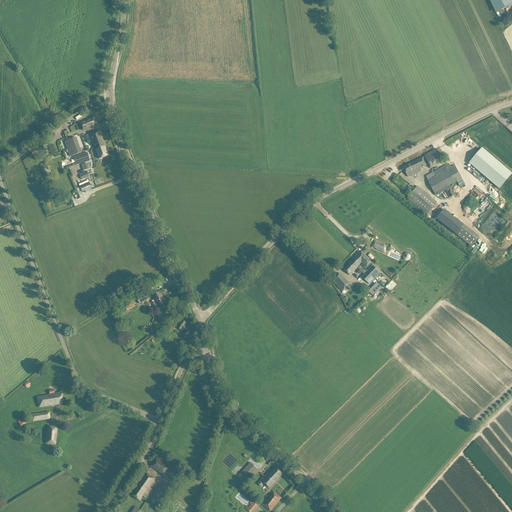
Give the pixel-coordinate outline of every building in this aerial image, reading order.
[(511,1),(511,0),(489,0),(495,12),(511,4),(511,1)] [(78,123),(79,127),(80,129),(84,127),(85,130),(93,127),(97,126),(94,116),(78,123)] [(100,131),(95,133),(90,134),(99,159),(109,156),(100,131)] [(76,137),(65,142),(70,156),(82,152),(76,137)] [(511,173),(482,148),(469,163),(499,189),(511,173)] [(424,155),(431,168),(443,162),(437,149),(424,155)] [(74,156),(76,165),(77,165),(82,163),(90,161),(87,152),(79,155),(74,156)] [(422,158),(403,167),(406,174),(420,168),(426,165),(422,158)] [(426,177),(436,196),(463,181),(454,165),(451,167),(449,164),(426,177)] [(89,177),(87,171),(79,174),(81,180),(89,177)] [(83,185),(80,186),(81,189),(91,185),(89,182),(88,180),(82,183),(83,185)] [(407,198),(411,201),(427,215),(437,203),(417,186),(407,198)] [(480,236),(444,209),(436,219),(472,246),(480,236)] [(382,245),(368,243),(367,250),(377,251),(377,247),(381,248),(382,245)] [(360,252),(353,259),(357,263),(357,262),(360,265),(360,264),(361,262),(366,267),(371,262),(364,255),(360,252)] [(343,269),(347,272),(350,275),(360,265),(357,262),(357,263),(353,259),(343,269)] [(373,266),(367,272),(375,279),(381,274),(374,267),(373,266)] [(367,272),(362,277),(370,285),(375,279),(367,272)] [(339,273),(332,280),(343,292),(350,284),(339,273)] [(368,291),(373,296),(381,287),(377,283),(368,291)] [(160,292),(156,294),(153,296),(158,306),(165,302),(160,292)] [(145,293),(141,296),(137,298),(140,304),(144,301),(148,299),(145,293)] [(132,301),(124,306),(127,311),(135,306),(132,301)] [(169,327),(171,328),(174,330),(176,327),(182,331),(182,330),(185,332),(182,336),(187,339),(194,328),(190,325),(188,327),(185,325),(187,323),(182,320),(181,322),(178,320),(174,326),(171,324),(169,327)] [(62,392),(58,392),(54,393),(54,389),(48,391),(49,394),(36,397),(38,408),(62,404),(62,392)] [(49,411),(36,413),(32,414),(33,422),(50,419),(49,411)] [(28,423),(24,417),(18,421),(21,426),(28,423)] [(47,427),(46,431),(48,431),(46,444),(55,445),(57,429),(57,427),(52,427),(49,426),(49,427),(47,427)] [(159,455),(151,466),(163,475),(171,464),(159,455)] [(247,466),(238,477),(245,483),(254,472),(257,469),(250,463),(247,466)] [(268,473),(265,476),(259,483),(262,485),(265,483),(270,487),(279,478),(282,474),(276,468),(270,474),(268,473)] [(155,479),(147,473),(131,495),(140,501),(143,496),(146,498),(148,495),(145,493),(155,479)] [(151,499),(150,501),(156,505),(157,504),(168,488),(162,484),(151,499)] [(274,492),(271,496),(269,498),(270,498),(268,501),(266,500),(262,505),(271,511),(278,502),(282,498),(274,492)] [(245,508),(249,511),(251,511),(257,505),(251,501),(245,508)]
